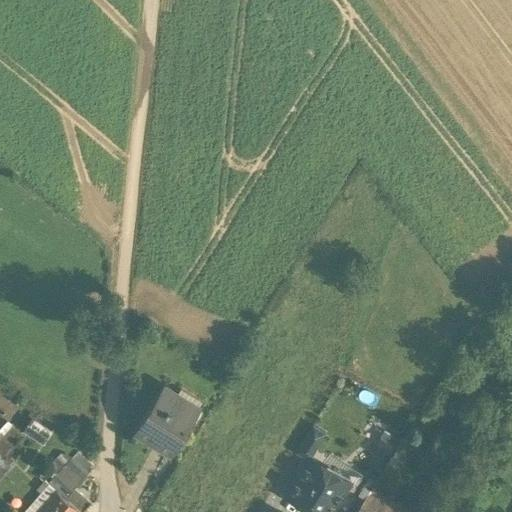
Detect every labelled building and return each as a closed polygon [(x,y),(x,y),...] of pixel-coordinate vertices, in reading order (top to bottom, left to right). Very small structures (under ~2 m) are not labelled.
[(176,397),(163,389),(135,436),(169,457),(196,412),(175,399),(176,397)] [(33,418),(23,431),(43,445),(53,432),(33,418)] [(0,456),(0,457),(21,432),(8,422),(0,431),(0,456)] [(405,446),(389,471),(402,479),(417,454),(405,446)] [(54,494),(65,482),(73,490),(94,467),(77,453),(72,459),(56,476),(46,487),(54,494)] [(49,469),(56,476),(72,459),(62,454),(49,469)] [(0,456),(0,477),(10,465),(0,457),(0,456)] [(322,471),(309,463),(303,465),(298,473),(299,479),(292,491),(294,492),(297,501),(295,504),(307,511),(332,511),(348,487),(335,479),(333,473),(327,470),(322,471)] [(65,482),(54,494),(73,511),(80,511),(89,503),(73,490),(65,482)] [(404,511),(370,493),(358,511),(404,511)] [(73,511),(54,494),(38,511),(73,511)]
